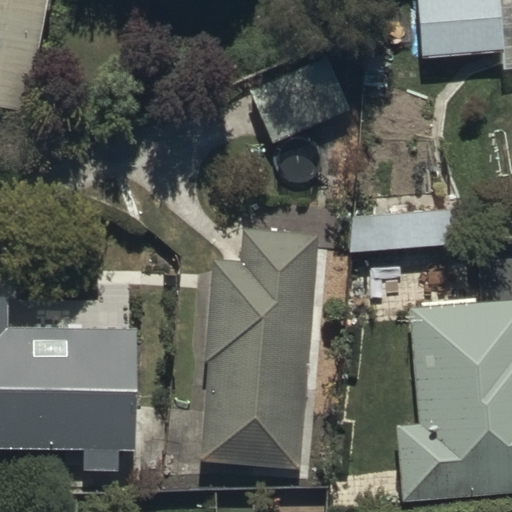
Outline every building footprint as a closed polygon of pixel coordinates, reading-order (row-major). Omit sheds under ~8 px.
[(0,0),(0,108),(30,114),(49,0),(0,0)] [(511,0),(414,0),(420,59),(499,52),(501,73),(511,72),(511,0)] [(331,51),(244,88),(268,143),(355,106),(331,51)] [(453,209),(350,210),(350,249),(454,248),(453,209)] [(303,464),(316,235),(241,231),(239,263),(210,262),(199,458),(303,464)] [(137,330),(5,327),(6,292),(0,291),(0,447),(83,449),(82,470),(114,471),(114,445),(135,445),(137,330)] [(399,423),(405,500),(511,492),(511,296),(410,304),(419,422),(399,423)]
